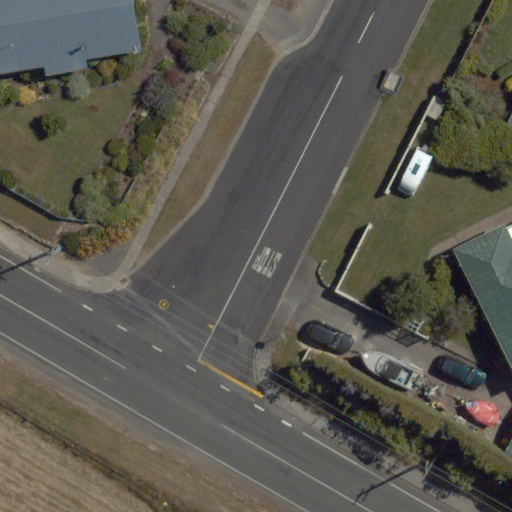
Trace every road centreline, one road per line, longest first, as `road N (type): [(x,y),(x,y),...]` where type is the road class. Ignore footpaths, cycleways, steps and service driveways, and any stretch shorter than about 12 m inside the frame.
road 1 (residential): [(179,398),(378,0)]
road 2 (residential): [(179,398),(374,511)]
road 3 (residential): [(0,294),(179,398)]
